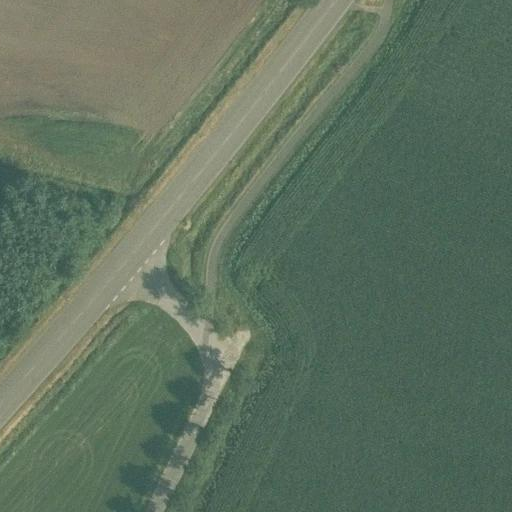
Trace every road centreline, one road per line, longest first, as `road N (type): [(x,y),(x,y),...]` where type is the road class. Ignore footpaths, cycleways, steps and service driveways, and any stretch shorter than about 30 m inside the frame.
road 1 (primary): [(127,259),(333,0)]
road 2 (unclassified): [(148,511),(206,385),(206,361),(204,338),(127,259)]
road 3 (primary): [(0,400),(127,259)]
